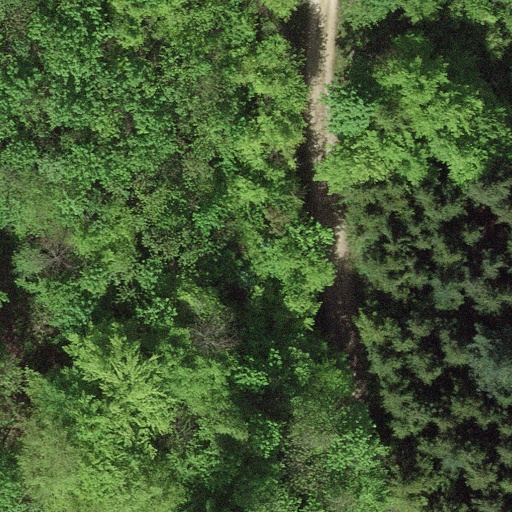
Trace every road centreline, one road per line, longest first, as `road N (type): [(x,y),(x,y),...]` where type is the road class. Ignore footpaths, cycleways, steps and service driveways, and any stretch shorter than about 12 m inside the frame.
road 1 (track): [(322,0),(318,106),(362,511)]
road 2 (track): [(48,511),(0,309)]
